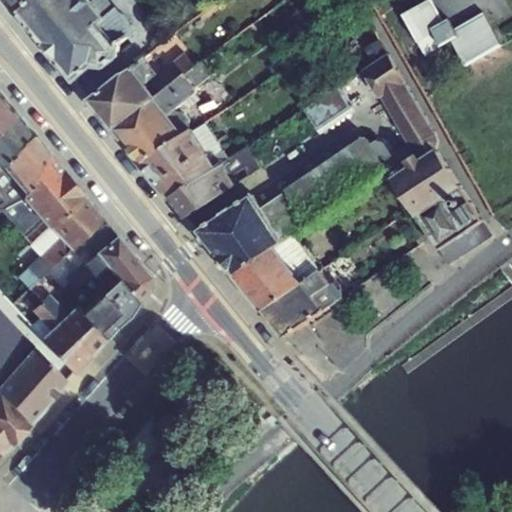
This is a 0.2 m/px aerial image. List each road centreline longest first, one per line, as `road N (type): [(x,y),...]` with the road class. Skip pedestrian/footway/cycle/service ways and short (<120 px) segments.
road 1 (primary): [(205,294),(0,40)]
road 2 (residential): [(205,294),(2,511)]
road 3 (primary): [(402,511),(205,294)]
